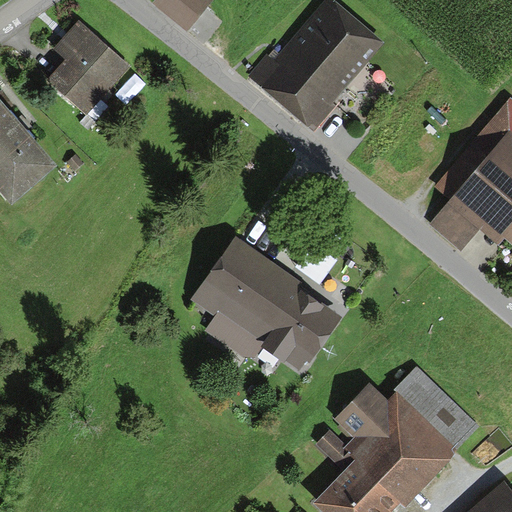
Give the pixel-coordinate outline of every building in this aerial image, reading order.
[(158,0),(188,25),(208,1),(207,0),(158,0)] [(303,115),(371,37),(327,0),(323,0),(288,41),(302,54),(286,72),(269,56),(254,72),(303,115)] [(107,85),(126,65),(78,22),(66,35),(76,44),(46,77),(80,107),(103,81),(107,85)] [(488,159),(434,224),(459,245),(486,212),(511,234),(511,106),(508,103),(472,145),(488,159)] [(0,182),(10,194),(49,159),(22,131),(27,127),(17,116),(12,120),(0,106),(0,182)] [(323,283),(340,259),(317,242),(299,267),(323,283)] [(297,365),(332,316),(231,243),(195,293),(235,322),(224,335),(247,352),(257,337),(297,365)] [(326,511),(382,511),(470,427),(415,371),(382,403),(365,385),(338,412),(374,449),(359,463),(326,429),(316,439),(345,469),(314,499),(326,511)] [(511,511),(511,495),(509,492),(487,511),(511,511)]
